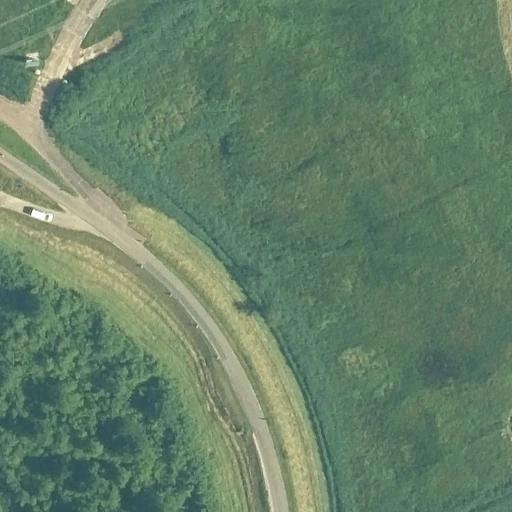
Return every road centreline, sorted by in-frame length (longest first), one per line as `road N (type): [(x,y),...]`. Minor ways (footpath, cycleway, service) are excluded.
road 1 (unclassified): [(279,511),(234,373),(174,290),(110,235)]
road 2 (unclassified): [(110,235),(0,156)]
